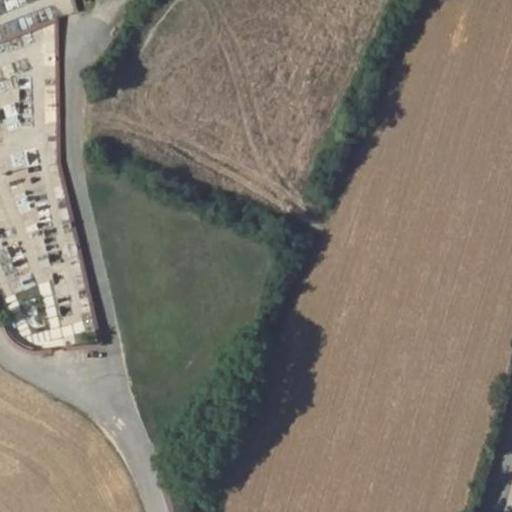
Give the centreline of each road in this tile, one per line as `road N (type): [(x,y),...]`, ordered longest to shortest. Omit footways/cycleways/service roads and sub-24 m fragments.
road 1 (unclassified): [(119,406),(117,357),(76,155),(73,85),(82,29)]
road 2 (unclassified): [(119,406),(0,343)]
